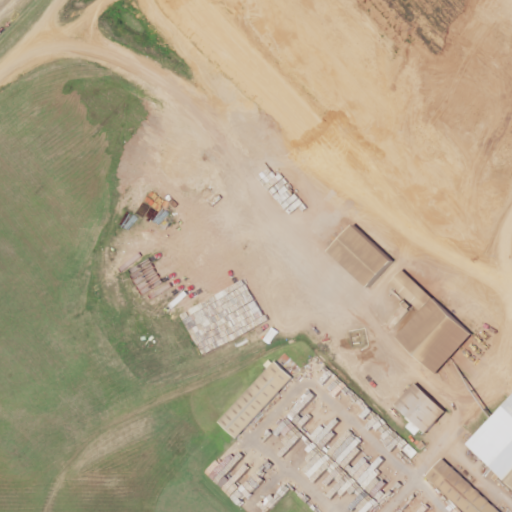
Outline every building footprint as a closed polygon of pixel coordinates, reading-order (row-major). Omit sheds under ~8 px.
[(380,287),(341,249),(364,224),(405,262),(380,287)] [(397,284),(409,271),(439,299),(427,310),(397,284)] [(204,356),(269,324),(253,290),(245,294),(241,285),(184,313),(204,356)] [(404,338),(427,310),(439,299),(480,333),(444,374),(404,338)] [(222,421),(280,359),(299,378),(241,437),(222,421)] [(404,405),(424,383),(454,411),(434,431),(404,405)] [(280,425),(282,433),(286,435),(282,455),(288,462),(300,453),(309,454),(312,467),(320,468),(318,480),(334,483),(340,478),(338,490),(368,506),(375,501),(382,502),(398,471),(389,470),(380,476),(382,465),(375,463),(372,448),(357,451),(352,430),(349,433),(323,438),(328,428),(326,418),(313,416),(311,405),(310,401),(280,425)] [(511,467),(485,443),(511,412),(511,467)] [(208,473),(222,487),(248,459),(242,454),(239,458),(230,450),(208,473)] [(472,511),(433,476),(449,459),(507,511),(472,511)]
